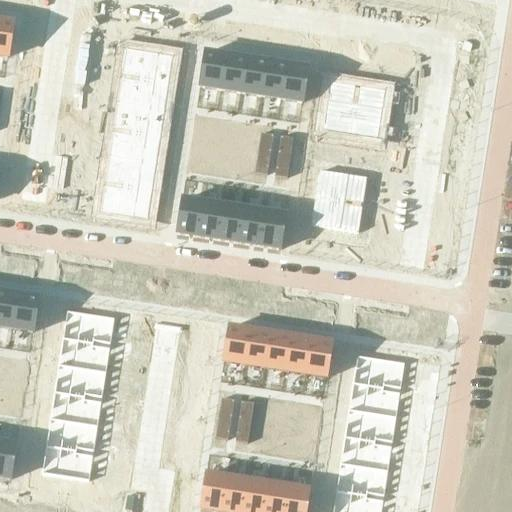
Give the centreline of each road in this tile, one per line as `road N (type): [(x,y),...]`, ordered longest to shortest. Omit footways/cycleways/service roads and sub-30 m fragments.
road 1 (residential): [(468,308),(0,235)]
road 2 (residential): [(511,51),(468,308)]
road 3 (residential): [(468,308),(436,511)]
